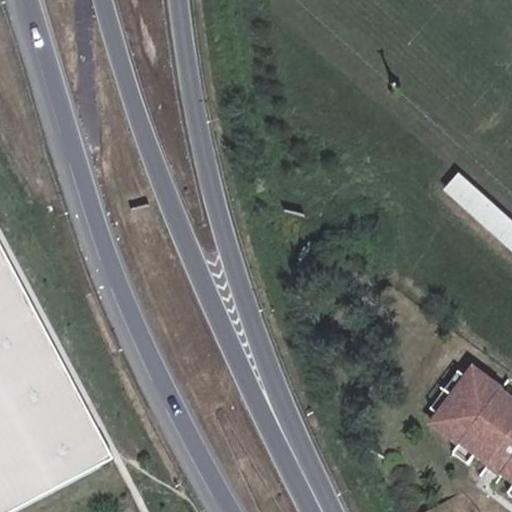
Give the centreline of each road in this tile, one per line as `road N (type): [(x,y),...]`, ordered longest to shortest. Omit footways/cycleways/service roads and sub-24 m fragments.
road 1 (primary): [(315,511),(269,432),(171,213),(107,0)]
road 2 (primary): [(23,0),(96,241),(157,386),(226,511)]
road 3 (primary): [(336,511),(223,226),(182,0)]
